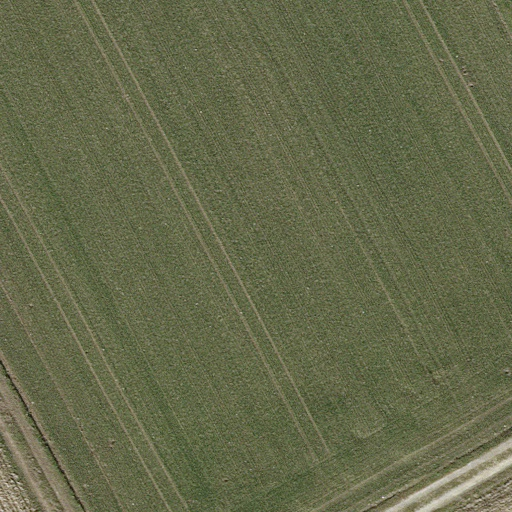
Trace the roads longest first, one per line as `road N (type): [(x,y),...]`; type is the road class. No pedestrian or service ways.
road 1 (track): [(391,511),(511,444)]
road 2 (track): [(64,511),(0,392)]
